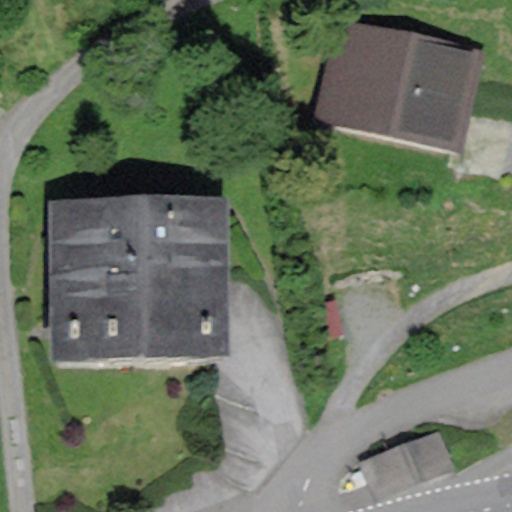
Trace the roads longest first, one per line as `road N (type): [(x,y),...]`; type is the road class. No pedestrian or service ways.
road 1 (residential): [(18,511),(0,195)]
road 2 (residential): [(0,188),(35,102),(120,40),(203,0)]
road 3 (residential): [(297,511),(308,469),(337,437),(511,378)]
